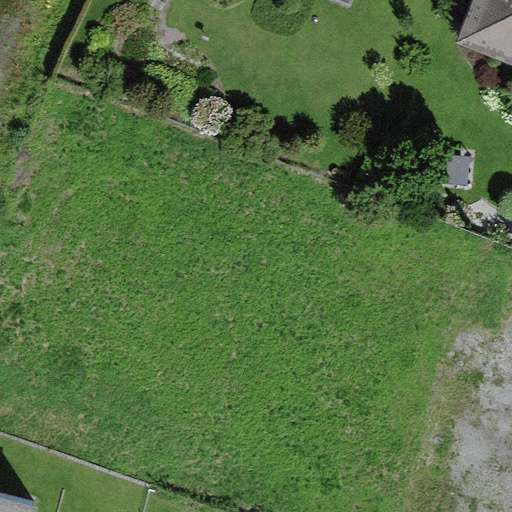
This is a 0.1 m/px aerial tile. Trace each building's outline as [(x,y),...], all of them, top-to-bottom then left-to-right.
[(0,0),(0,83),(35,101),(83,0),(0,0)] [(511,0),(489,0),(473,39),(511,54),(511,0)] [(0,112),(24,124),(35,101),(0,83),(0,112)] [(456,475),(511,483),(511,346),(475,341),(456,475)] [(0,511),(53,511),(57,502),(0,486),(0,511)]
